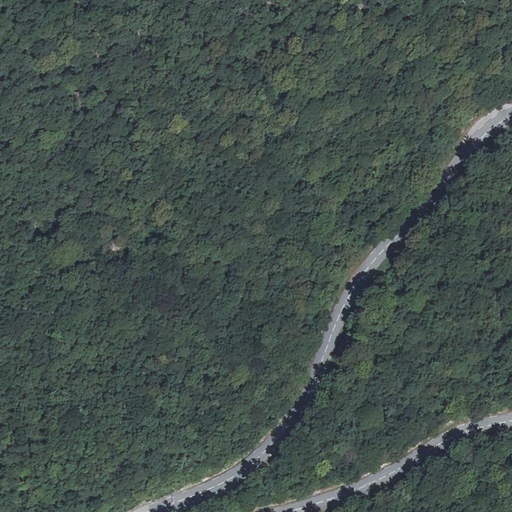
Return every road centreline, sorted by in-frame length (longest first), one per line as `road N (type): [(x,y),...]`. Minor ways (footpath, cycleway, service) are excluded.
road 1 (secondary): [(511,112),(473,142),(371,260),(274,444),(214,486),(143,511)]
road 2 (secondary): [(285,511),(369,483),(456,435),(511,420)]
